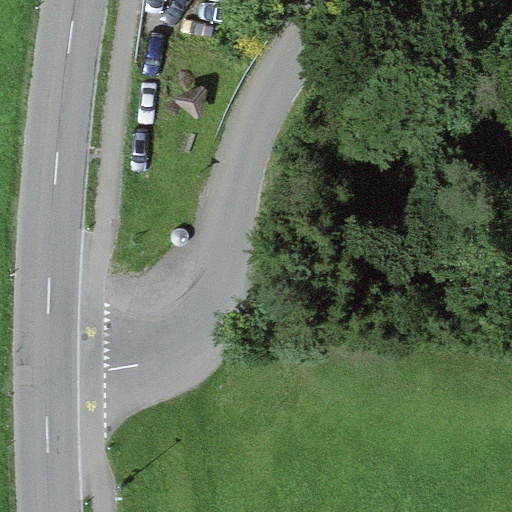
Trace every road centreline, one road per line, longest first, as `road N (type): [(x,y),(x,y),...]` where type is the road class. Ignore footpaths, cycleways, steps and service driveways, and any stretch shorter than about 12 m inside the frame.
road 1 (residential): [(50,371),(142,365),(207,309),(258,114),(336,0)]
road 2 (secondary): [(78,0),(53,235),(50,371)]
road 3 (secondary): [(50,371),(53,511)]
